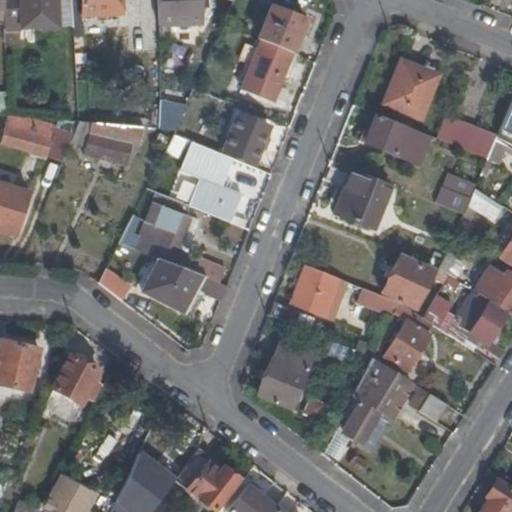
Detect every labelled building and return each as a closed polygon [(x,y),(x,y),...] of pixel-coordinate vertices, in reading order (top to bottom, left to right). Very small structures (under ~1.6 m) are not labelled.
[(0,0),(0,26),(33,25),(31,0),(0,0)] [(31,0),(33,25),(51,25),(51,23),(50,0),(31,0)] [(50,0),(51,23),(68,22),(66,0),(50,0)] [(75,0),(76,13),(118,12),(118,11),(117,0),(75,0)] [(132,0),(117,0),(118,11),(133,10),(132,0)] [(151,0),(152,21),(195,20),(193,0),(151,0)] [(305,22),(270,9),(257,41),(292,55),(305,22)] [(290,57),(259,45),(240,93),(271,105),(290,57)] [(436,76),(398,61),(381,105),(419,120),(436,76)] [(511,100),(511,102),(511,121),(503,141),(511,145),(511,100)] [(157,127),(177,128),(178,102),(158,101),(157,127)] [(511,102),(496,137),(503,141),(511,121),(511,102)] [(268,127),(239,116),(224,154),(252,166),(268,127)] [(66,125),(63,133),(86,140),(83,149),(124,161),(130,142),(138,143),(144,123),(73,117),(69,117),(66,125)] [(369,133),(365,144),(418,165),(428,138),(375,118),(369,133)] [(438,141),(486,161),(495,141),(496,138),(448,119),(438,141)] [(359,143),(365,144),(369,133),(363,131),(359,143)] [(495,141),(486,161),(498,165),(506,147),(495,141)] [(221,187),(232,160),(188,143),(178,170),(198,178),(186,207),(187,207),(229,224),(241,195),(221,187)] [(390,186),(351,171),(342,194),(349,196),(340,217),(372,231),(390,186)] [(474,190),(476,185),(447,174),(435,204),(463,216),(470,199),(474,190)] [(0,229),(8,232),(21,188),(0,182),(0,229)] [(502,208),(474,190),(470,199),(484,208),(497,217),(502,208)] [(333,215),(340,217),(349,196),(342,194),(333,215)] [(187,207),(186,207),(155,195),(144,221),(133,216),(119,244),(133,249),(152,257),(158,260),(187,272),(189,273),(190,271),(217,282),(222,269),(196,258),(193,263),(183,259),(199,223),(183,216),(187,207)] [(484,208),(470,199),(463,216),(475,222),(480,215),(493,224),(497,217),(484,208)] [(511,237),(499,258),(511,265),(511,237)] [(440,255),(438,271),(461,274),(463,258),(440,255)] [(444,283),(448,277),(433,271),(432,273),(399,257),(381,294),(414,311),(431,277),(444,283)] [(220,301),(226,287),(189,273),(187,272),(158,260),(140,293),(181,313),(194,287),(209,294),(208,295),(220,301)] [(339,281),(305,267),(290,306),(325,319),(339,281)] [(122,298),(129,281),(101,270),(95,287),(122,298)] [(501,292),(493,306),(507,314),(510,316),(511,313),(511,277),(501,292)] [(494,288),(486,301),(493,306),(501,292),(494,288)] [(375,309),(380,297),(362,290),(357,302),(375,309)] [(472,295),(447,335),(462,345),(466,339),(488,305),(472,295)] [(392,315),(398,305),(380,297),(375,309),(392,316),(392,315)] [(343,303),(339,321),(359,324),(363,306),(343,303)] [(299,314),(274,304),(269,317),(294,327),(299,314)] [(422,320),(398,305),(392,315),(404,322),(383,358),(407,372),(428,336),(425,334),(430,325),(422,320)] [(431,305),(422,320),(430,325),(436,329),(446,314),(431,305)] [(511,329),(511,317),(510,316),(507,314),(505,315),(488,305),(466,339),(483,350),(488,341),(492,336),(496,331),(500,323),(511,329)] [(483,350),(499,360),(505,351),(488,341),(483,350)] [(273,359),(272,358),(257,396),(291,410),(313,356),(281,342),(273,359)] [(39,353),(1,343),(0,344),(0,387),(28,396),(32,380),(38,382),(40,375),(33,373),(39,353)] [(366,368),(371,358),(364,355),(359,364),(366,368)] [(93,384),(99,373),(70,357),(52,390),(81,407),(86,398),(92,400),(99,387),(93,384)] [(410,383),(371,358),(366,368),(352,395),(361,401),(341,433),(359,444),(379,412),(390,418),(410,383)] [(446,406),(429,395),(417,412),(435,423),(446,406)] [(206,463),(210,458),(198,449),(182,470),(194,480),(185,490),(214,511),(238,479),(223,467),(218,472),(206,463)] [(150,511),(176,479),(139,452),(116,504),(125,511),(150,511)] [(223,467),(210,458),(206,463),(218,472),(223,467)] [(79,502),(84,504),(86,506),(92,496),(61,479),(45,509),(51,511),(73,511),(75,509),(79,502)] [(486,497),(489,499),(481,511),(503,511),(505,509),(510,511),(511,511),(511,492),(495,482),(486,497)] [(273,511),(276,508),(247,485),(226,511),(225,511),(273,511)] [(11,511),(36,511),(37,510),(18,500),(13,508),(11,511)] [(79,511),(84,504),(79,502),(75,509),(79,511)]
